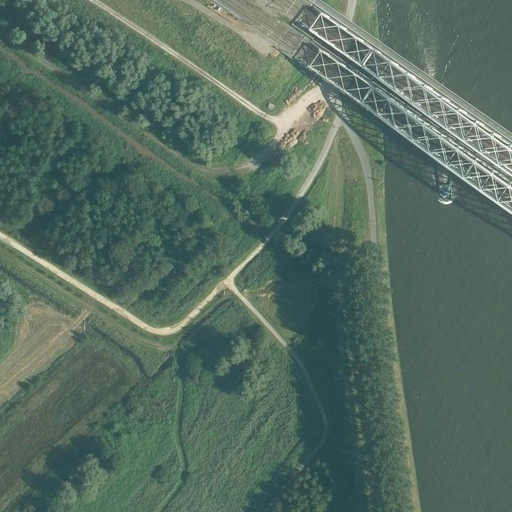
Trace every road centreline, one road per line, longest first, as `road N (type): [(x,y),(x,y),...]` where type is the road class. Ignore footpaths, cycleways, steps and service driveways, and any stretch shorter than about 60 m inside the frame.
road 1 (unknown): [(349,131),(316,200),(166,349),(0,249)]
road 2 (track): [(287,130),(89,0)]
road 3 (track): [(0,382),(102,300)]
road 4 (unclassified): [(343,120),(333,76),(352,0)]
